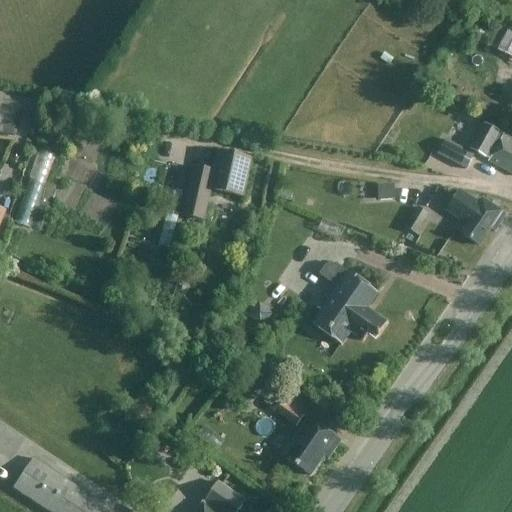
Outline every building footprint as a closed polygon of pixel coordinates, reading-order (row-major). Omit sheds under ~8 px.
[(135,13),(143,0),(132,0),(127,8),(135,13)] [(511,25),(498,53),(511,59),(511,25)] [(0,131),(14,135),(21,107),(0,101),(0,131)] [(511,140),(483,125),(470,149),(489,159),(488,162),(511,174),(511,140)] [(437,154),(465,168),(473,152),(445,138),(437,154)] [(43,150),(24,221),(37,225),(57,154),(43,150)] [(210,190),(243,197),(251,160),(218,152),(213,173),(194,168),(183,217),(203,222),(210,190)] [(378,201),(395,200),(394,185),(377,186),(378,201)] [(479,204),(458,190),(445,210),(461,221),(455,230),(479,246),(490,230),(495,232),(506,215),(483,200),(479,204)] [(428,214),(418,208),(405,229),(416,235),(428,214)] [(317,230),(339,240),(344,228),(322,219),(317,230)] [(346,275),(331,264),(325,265),(318,275),(334,286),(317,309),(321,312),(311,325),(341,346),(350,333),(363,342),(370,332),(378,338),(388,324),(367,309),(378,294),(348,273),(346,275)] [(152,305),(134,297),(127,313),(145,321),(152,305)] [(269,410),(296,428),(304,416),(290,406),(294,400),(281,392),(269,410)] [(323,456),(327,459),(339,442),(308,421),(283,458),(309,476),(323,456)] [(14,489),(48,511),(112,511),(33,459),(14,489)] [(237,511),(245,502),(217,484),(197,511),(237,511)]
